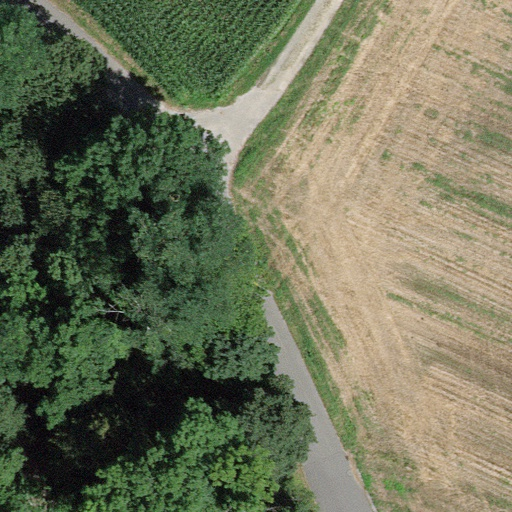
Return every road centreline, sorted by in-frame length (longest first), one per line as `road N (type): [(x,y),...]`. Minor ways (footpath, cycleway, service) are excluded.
road 1 (tertiary): [(11,0),(54,26),(176,160),(333,511)]
road 2 (track): [(328,0),(298,51),(176,160)]
